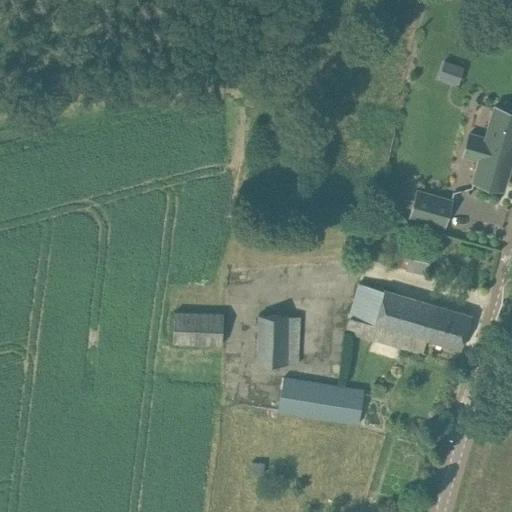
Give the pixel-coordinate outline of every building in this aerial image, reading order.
[(440,59),(435,77),(455,83),(460,65),(440,59)] [(511,156),(511,110),(505,109),(495,106),(487,134),(473,130),(466,153),(480,157),(474,180),(503,188),(511,156)] [(453,200),(416,190),(409,216),(445,226),(453,200)] [(431,248),(411,243),(405,269),(425,273),(431,248)] [(471,315),(359,282),(345,331),(423,353),(426,338),(461,348),(471,315)] [(174,312),(173,343),(222,345),(222,344),(223,313),(174,312)] [(298,363),(299,315),(259,314),(257,362),(298,363)] [(283,377),(278,410),(358,423),(364,389),(283,377)] [(282,479),(272,511),(346,511),(350,499),(313,488),(317,475),(290,467),(286,480),(282,479)]
